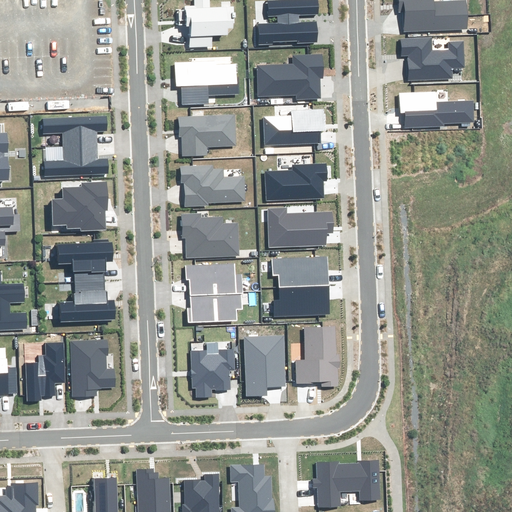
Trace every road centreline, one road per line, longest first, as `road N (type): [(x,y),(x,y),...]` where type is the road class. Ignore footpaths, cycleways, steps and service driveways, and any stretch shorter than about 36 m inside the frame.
road 1 (residential): [(356,0),(368,390),(338,423),(284,429)]
road 2 (residential): [(134,0),(151,432)]
road 3 (residential): [(284,429),(151,432)]
